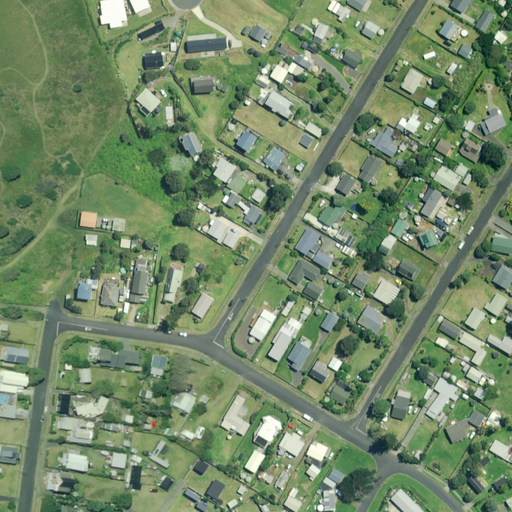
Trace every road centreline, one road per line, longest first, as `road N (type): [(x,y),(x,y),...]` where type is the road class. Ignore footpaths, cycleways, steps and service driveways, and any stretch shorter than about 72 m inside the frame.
road 1 (residential): [(209,348),(421,0)]
road 2 (residential): [(352,435),(511,169)]
road 3 (residential): [(24,511),(50,321)]
road 4 (residential): [(209,348),(352,435)]
road 5 (residential): [(50,321),(209,348)]
